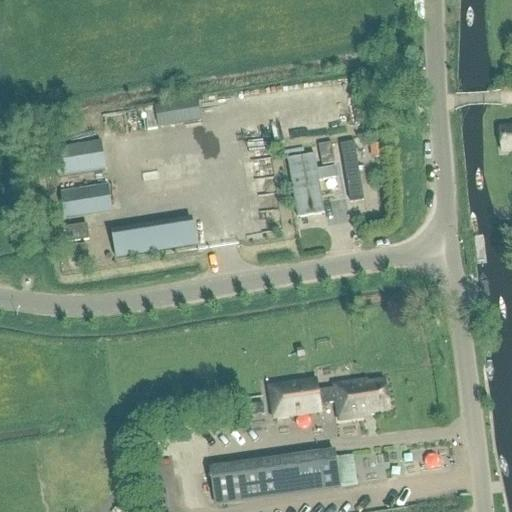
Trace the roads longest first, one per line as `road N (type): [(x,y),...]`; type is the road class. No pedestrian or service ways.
road 1 (unclassified): [(0,300),(124,305),(450,250)]
road 2 (unclassified): [(482,511),(450,250)]
road 3 (unclassified): [(450,250),(431,0)]
